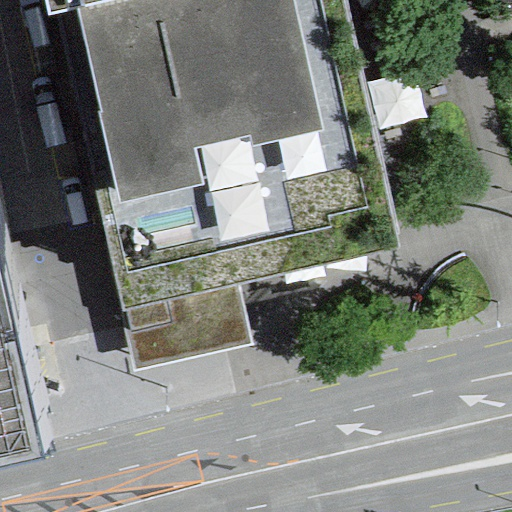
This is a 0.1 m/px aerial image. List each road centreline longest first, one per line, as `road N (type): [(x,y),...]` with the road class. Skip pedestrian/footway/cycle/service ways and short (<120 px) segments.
road 1 (secondary): [(389,385),(0,474)]
road 2 (secondary): [(295,507),(511,438)]
road 3 (secondary): [(295,507),(511,475)]
road 4 (secondary): [(511,355),(389,385)]
road 5 (secondary): [(511,382),(389,385)]
